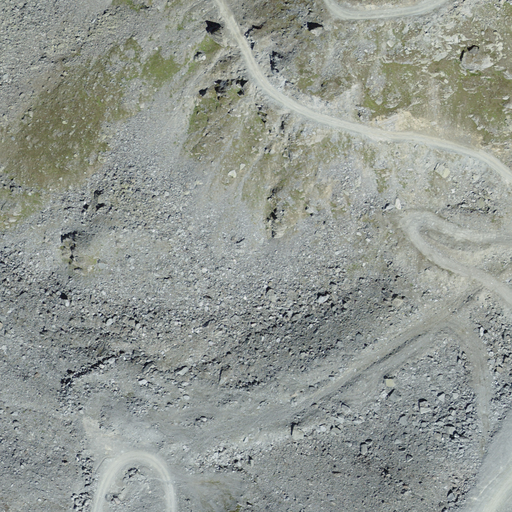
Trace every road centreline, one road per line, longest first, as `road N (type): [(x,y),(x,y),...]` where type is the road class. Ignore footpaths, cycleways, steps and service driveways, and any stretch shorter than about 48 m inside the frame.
road 1 (track): [(220,0),(255,71),(286,102),(322,119),(479,154),(511,177)]
road 2 (track): [(99,511),(112,473),(138,459),(165,481),(172,511)]
road 3 (track): [(440,0),(366,15),(338,12),(328,0)]
